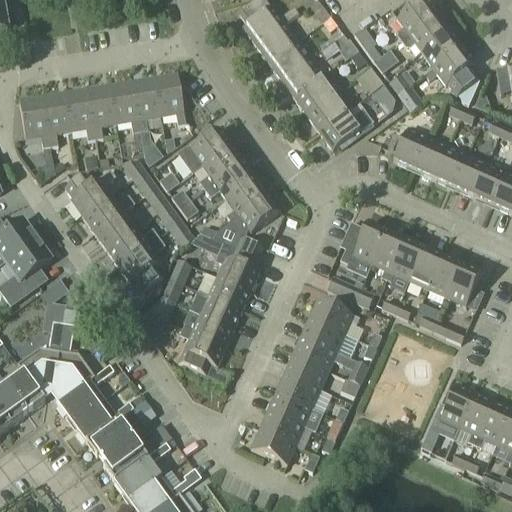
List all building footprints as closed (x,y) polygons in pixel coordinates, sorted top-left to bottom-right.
[(263,0),(238,18),(247,30),(242,33),(255,51),(285,29),(298,19),(294,13),(280,23),(263,0)] [(425,2),(395,25),(402,34),(396,37),(396,41),(400,47),(438,19),(425,2)] [(317,6),(309,12),(328,38),(336,32),(317,6)] [(438,19),(400,47),(404,53),(408,53),(413,49),(420,58),(450,35),(438,19)] [(285,29),(255,51),(268,68),(298,47),(285,29)] [(450,35),(420,58),(432,74),(462,52),(450,35)] [(298,47),(268,68),(281,86),(310,64),(298,47)] [(326,66),(340,55),(334,47),(320,58),(326,66)] [(350,48),(342,54),(349,63),(356,57),(350,48)] [(371,52),(364,57),(373,68),(379,63),(371,52)] [(462,52),(432,74),(445,91),(447,89),(456,102),(457,101),(478,85),(469,73),(475,69),(462,52)] [(356,57),(349,63),(357,73),(364,67),(356,57)] [(379,63),(373,68),(381,79),(388,74),(379,63)] [(310,64),(281,86),(293,103),(323,82),(310,64)] [(506,74),(498,76),(502,96),(510,95),(511,107),(511,106),(511,69),(506,70),(506,74)] [(371,76),(361,83),(365,88),(367,86),(374,96),(382,91),(371,76)] [(177,79),(154,83),(160,123),(175,120),(177,132),(185,131),(177,79)] [(323,82),(293,103),(306,120),(336,99),(323,82)] [(154,83),(131,87),(139,138),(147,137),(145,125),(160,123),(154,83)] [(395,85),(389,90),(397,101),(404,96),(395,85)] [(478,85),(457,101),(463,107),(468,109),(478,85)] [(131,87),(109,91),(115,130),(130,128),(132,140),(139,138),(131,87)] [(109,91),(86,94),(94,146),(102,144),(100,133),(115,130),(109,91)] [(383,92),(373,99),(388,119),(391,117),(393,106),(383,92)] [(86,94),(63,98),(70,138),(85,135),(87,147),(94,146),(86,94)] [(404,96),(397,101),(405,112),(412,107),(404,96)] [(63,98),(41,102),(49,153),(57,152),(55,140),(70,138),(63,98)] [(336,99),(306,120),(319,138),(348,116),(336,99)] [(41,102),(18,106),(25,145),(40,142),(42,154),(49,153),(41,102)] [(451,111),(448,120),(459,125),(463,116),(451,111)] [(348,116),(319,138),(332,156),(362,134),(348,116)] [(463,116),(459,125),(471,130),(475,121),(463,116)] [(491,128),(487,137),(499,142),(502,134),(491,128)] [(188,151),(177,159),(192,179),(202,172),(231,151),(219,134),(190,155),(188,151)] [(392,145),(387,156),(396,159),(392,167),(413,176),(427,143),(407,134),(400,148),(392,145)] [(511,137),(502,134),(499,142),(510,147),(511,143),(511,137)] [(427,143),(413,176),(432,185),(447,152),(427,143)] [(174,154),(172,144),(164,146),(166,160),(174,154)] [(209,182),(199,189),(204,196),(243,167),(231,151),(202,172),(209,182)] [(447,152),(432,185),(452,194),(467,161),(447,152)] [(163,162),(156,153),(143,162),(145,167),(149,173),(163,162)] [(95,161),(84,162),(85,170),(86,173),(97,171),(95,161)] [(467,161),(452,194),(472,203),(486,170),(467,161)] [(243,167),(204,196),(210,204),(220,196),(226,205),(255,183),(243,167)] [(486,170),(472,203),(491,211),(506,178),(486,170)] [(139,171),(128,179),(133,186),(144,178),(139,171)] [(84,180),(64,194),(71,205),(70,206),(82,223),(112,201),(105,191),(115,184),(109,176),(99,183),(100,184),(92,190),(84,180)] [(173,178),(159,188),(167,198),(180,188),(173,178)] [(511,181),(506,178),(491,211),(511,220),(511,217),(511,181)] [(233,215),(225,221),(230,227),(238,221),(268,200),(255,183),(226,205),(233,215)] [(151,188),(141,196),(145,202),(156,194),(151,188)] [(156,194),(145,202),(150,209),(161,201),(156,194)] [(184,197),(172,205),(178,214),(191,205),(184,197)] [(216,238),(213,245),(222,250),(257,265),(261,254),(240,245),(246,232),(248,236),(250,238),(280,217),(268,200),(238,221),(230,227),(216,238)] [(112,201),(82,223),(94,239),(124,218),(124,217),(133,210),(127,202),(118,209),(112,201)] [(191,205),(178,214),(186,224),(198,215),(191,205)] [(124,218),(94,239),(106,256),(136,234),(124,218)] [(175,220),(164,228),(169,235),(180,227),(175,220)] [(0,261),(5,268),(39,243),(30,230),(26,232),(22,226),(2,240),(0,237),(0,261)] [(180,227),(169,235),(174,242),(185,234),(180,227)] [(345,254),(339,268),(354,274),(358,266),(371,271),(385,239),(366,230),(354,258),(345,254)] [(136,234),(106,256),(118,272),(158,244),(152,236),(142,243),(136,234)] [(385,239),(371,271),(383,276),(379,284),(386,287),(389,279),(404,247),(385,239)] [(211,245),(200,240),(194,246),(190,249),(205,256),(211,245)] [(39,291),(30,280),(50,265),(46,259),(49,257),(39,243),(5,268),(15,282),(0,292),(0,298),(10,312),(39,291)] [(158,244),(118,272),(130,289),(133,288),(141,300),(163,284),(154,272),(160,268),(154,259),(163,252),(158,244)] [(404,247),(389,279),(408,288),(423,255),(404,247)] [(257,265),(222,250),(214,267),(221,271),(216,283),(249,298),(258,279),(252,276),(257,265)] [(423,255),(408,288),(427,296),(441,264),(423,255)] [(441,264),(427,296),(445,304),(460,272),(441,264)] [(460,272),(445,304),(465,313),(479,280),(460,272)] [(173,277),(170,285),(182,290),(186,283),(173,277)] [(216,283),(207,302),(241,316),(249,298),(216,283)] [(332,283),(326,296),(354,309),(360,295),(332,283)] [(170,285),(166,293),(179,298),(182,290),(170,285)] [(360,295),(354,309),(367,315),(373,301),(360,295)] [(207,302),(199,320),(233,335),(241,316),(207,302)] [(160,308),(151,314),(160,326),(172,317),(176,311),(161,304),(160,308)] [(316,305),(308,324),(358,346),(362,335),(355,332),(359,324),(316,305)] [(385,306),(381,314),(394,320),(398,312),(385,306)] [(398,312),(394,320),(407,326),(410,317),(398,312)] [(54,314),(52,328),(63,330),(65,316),(54,314)] [(151,315),(136,326),(144,337),(160,326),(151,314),(150,314),(151,315)] [(65,316),(63,330),(73,331),(76,317),(65,316)] [(185,329),(182,335),(225,354),(233,335),(199,320),(194,333),(185,329)] [(422,322),(418,331),(431,336),(435,328),(422,322)] [(300,342),(336,359),(349,365),(358,346),(308,324),(300,342)] [(39,354),(16,371),(20,376),(21,376),(41,404),(42,403),(52,396),(63,330),(52,328),(48,355),(39,354)] [(435,328),(431,336),(444,342),(448,334),(435,328)] [(52,396),(59,407),(93,382),(78,360),(69,359),(73,331),(63,330),(52,396)] [(188,345),(178,369),(205,381),(210,370),(216,373),(225,354),(182,335),(180,341),(188,345)] [(374,339),(368,351),(375,354),(381,342),(374,339)] [(300,342),(291,361),(328,378),(333,366),(340,370),(343,363),(336,360),(336,359),(300,342)] [(368,351),(363,363),(370,366),(375,354),(368,351)] [(291,361),(283,380),(319,396),(328,378),(291,361)] [(355,367),(347,386),(352,388),(359,391),(367,373),(355,367)] [(59,407),(56,408),(71,429),(104,405),(94,391),(113,377),(109,371),(93,382),(59,407)] [(20,376),(4,388),(27,419),(44,406),(42,403),(41,404),(21,376),(20,376)] [(283,380),(274,399),(311,415),(319,396),(283,380)] [(0,416),(10,431),(27,419),(4,388),(0,391),(0,416)] [(352,388),(347,400),(354,403),(359,391),(352,388)] [(438,414),(429,435),(438,439),(453,446),(474,398),(455,390),(443,417),(438,414)] [(474,398),(453,446),(465,451),(467,448),(473,451),(493,406),(474,398)] [(274,399),(266,418),(303,434),(311,415),(274,399)] [(104,405),(71,429),(85,448),(84,448),(85,449),(118,425),(133,415),(128,408),(113,419),(104,405)] [(144,406),(130,417),(141,432),(155,421),(144,406)] [(493,406),(473,451),(480,454),(483,446),(495,451),(511,415),(493,406)] [(340,414),(335,426),(342,429),(347,417),(340,414)] [(495,451),(491,460),(510,469),(511,464),(511,414),(511,415),(495,451)] [(0,438),(10,431),(0,416),(0,438)] [(180,418),(165,428),(172,439),(187,429),(180,418)] [(266,418),(258,437),(294,453),(303,434),(266,418)] [(118,425),(85,449),(96,464),(129,440),(118,425)] [(335,426),(330,437),(337,440),(342,429),(335,426)] [(171,444),(161,430),(151,437),(161,451),(165,449),(171,444)] [(428,435),(420,454),(429,458),(438,439),(429,435),(428,435)] [(258,437),(249,455),(286,471),(294,453),(258,437)] [(327,444),(321,456),(329,459),(334,447),(327,444)] [(135,448),(102,472),(113,487),(146,463),(135,448)] [(161,451),(146,463),(113,487),(113,488),(114,488),(127,506),(160,483),(150,469),(169,455),(165,449),(161,451)] [(455,459),(451,468),(463,473),(467,465),(455,459)] [(311,460),(308,467),(315,471),(318,463),(311,460)] [(467,465),(463,473),(475,479),(479,470),(467,465)] [(304,475),(312,478),(315,471),(308,467),(304,475)] [(160,483),(127,506),(131,511),(162,511),(178,500),(200,484),(193,475),(182,483),(184,486),(170,497),(160,483)] [(490,481),(486,490),(498,495),(502,487),(490,481)] [(511,491),(502,487),(498,495),(510,501),(511,496),(511,491)] [(162,511),(187,511),(178,500),(162,511)]
